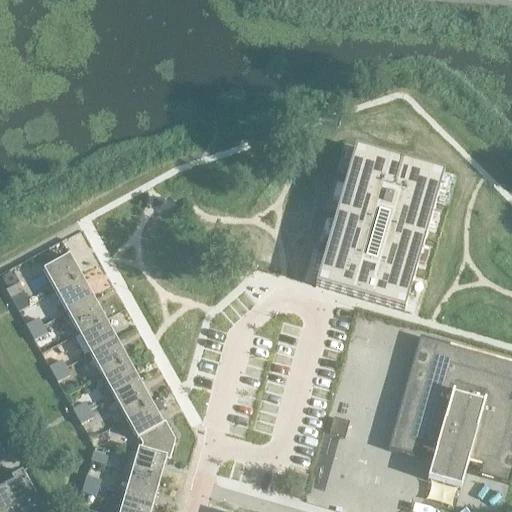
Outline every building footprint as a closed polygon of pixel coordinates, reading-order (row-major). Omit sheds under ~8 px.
[(355,151),(315,288),(404,314),(443,177),(355,151)] [(43,272),(55,294),(81,279),(69,258),(43,272)] [(12,273),(1,279),(8,292),(19,286),(12,273)] [(92,300),(81,279),(55,294),(67,314),(92,300)] [(8,292),(6,293),(10,300),(24,293),(19,286),(8,292)] [(104,321),(92,300),(67,314),(78,335),(104,321)] [(39,321),(26,328),(30,336),(43,328),(39,321)] [(116,342),(104,321),(78,335),(90,356),(116,342)] [(47,336),(43,328),(30,336),(34,343),(47,336)] [(427,482),(460,491),(468,465),(481,469),(479,478),(510,487),(511,478),(511,365),(419,339),(387,452),(418,461),(421,452),(435,456),(427,482)] [(127,363),(116,342),(90,356),(101,377),(127,363)] [(62,363),(49,370),(53,377),(66,370),(62,363)] [(139,384),(127,363),(101,377),(113,398),(139,384)] [(70,378),(66,370),(53,377),(57,385),(70,378)] [(150,405),(139,384),(113,398),(125,419),(150,405)] [(159,402),(153,406),(158,416),(164,413),(159,402)] [(85,405),(72,412),(76,420),(90,412),(85,405)] [(162,426),(150,405),(125,419),(137,442),(139,441),(142,446),(140,452),(166,460),(166,462),(169,463),(176,442),(165,424),(162,426)] [(94,420),(90,412),(76,420),(81,427),(94,420)] [(345,440),(349,424),(333,420),(329,436),(345,440)] [(138,451),(131,474),(160,483),(166,462),(166,460),(140,452),(138,451)] [(107,459),(93,455),(90,463),(105,467),(107,459)] [(12,480),(2,486),(15,511),(16,511),(37,500),(22,473),(12,479),(12,480)] [(160,483),(131,474),(125,498),(153,506),(160,483)] [(100,482),(86,478),(84,486),(98,491),(100,482)] [(0,511),(15,511),(2,486),(0,487),(0,511)] [(98,491),(84,486),(81,495),(96,499),(98,491)] [(151,511),(153,506),(125,498),(120,511),(151,511)]
